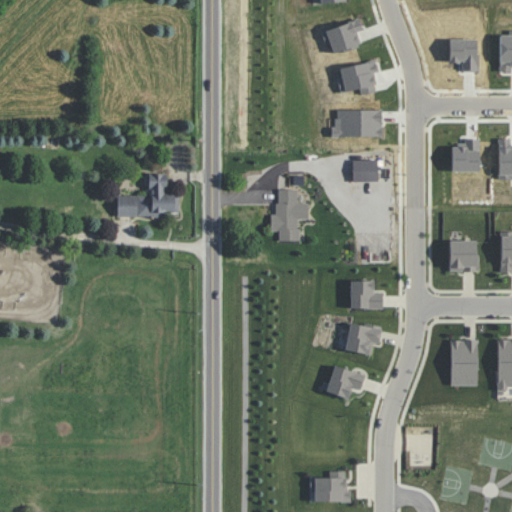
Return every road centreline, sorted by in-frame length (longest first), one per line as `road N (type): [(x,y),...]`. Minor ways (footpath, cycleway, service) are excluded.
road 1 (tertiary): [(213,0),(213,511)]
road 2 (residential): [(384,511),(389,410),(415,326),(415,210)]
road 3 (residential): [(391,0),(417,92),(415,210)]
